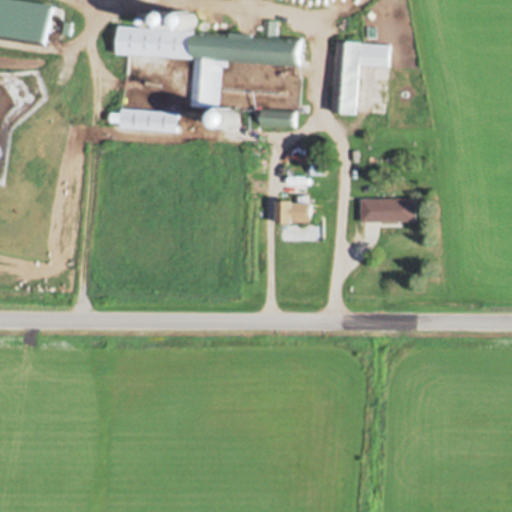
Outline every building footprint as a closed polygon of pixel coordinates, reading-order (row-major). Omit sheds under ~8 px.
[(174,25),(173,25),(172,25),(171,25),(169,24),(168,23),(167,22),(166,21),(165,20),(165,19),(165,17),(165,16),(166,14),(167,13),(167,12),(169,11),(170,10),(171,10),(173,10),(174,10),(176,11),(177,11),(178,12),(179,14),(180,15),(180,16),(180,18),(180,19),(179,21),(179,22),(178,23),(176,24),(175,25),(174,25)] [(194,26),(192,27),(191,27),(189,26),(188,26),(187,25),(186,24),(185,23),(184,22),(184,20),(184,19),(184,17),(184,16),(185,15),(186,13),(187,13),(189,12),(190,12),(192,11),(193,12),(194,12),(196,13),(197,14),(198,15),(198,16),(199,18),(199,19),(199,21),(198,22),(198,23),(197,24),(196,25),(194,26)] [(122,26),(190,31),(263,37),(265,22),(278,23),(277,36),(305,39),(303,67),(230,61),(229,66),(224,66),(221,108),(192,105),(195,60),(130,55),(129,74),(117,73),(119,52),(120,52),(122,26)] [(352,35),(352,34),(352,33),(353,32),(353,31),(354,30),(355,29),(357,29),(358,29),(359,29),(360,29),(361,30),(362,31),(363,32),(363,33),(363,35),(363,36),(363,37),(362,38),(361,39),(360,39),(359,40),(357,40),(356,40),(355,39),(354,38),(353,37),(353,36),(352,35)] [(351,38),(350,38),(350,39),(349,40),(348,40),(346,40),(345,40),(344,40),(343,39),(342,38),(342,37),(341,36),(341,35),(341,34),(342,33),(343,32),(343,31),(345,30),(346,30),(347,30),(348,30),(349,31),(350,32),(351,33),(351,34),(351,35),(351,36),(351,38)] [(339,41),(391,44),(390,66),(361,65),(358,114),(335,113),(339,41)] [(234,125),(233,125),(231,126),(229,126),(228,126),(226,125),(225,125),(223,124),(222,123),(221,121),(220,120),(220,118),(220,117),(220,115),(220,113),(221,112),(222,110),(223,109),(225,108),(226,108),(228,107),(229,107),(231,107),(232,108),(234,108),(235,109),(236,110),(237,112),(238,113),(239,115),(239,116),(239,118),(238,120),(238,121),(237,122),(236,124),(234,125)] [(264,107),(298,110),(297,127),(263,125),(264,107)] [(123,108),(180,113),(179,132),(122,127),(123,108)] [(312,164),(326,164),(326,174),(312,174),(312,164)] [(363,199),(418,198),(418,222),(363,223),(363,199)] [(296,204),(315,204),(315,222),(296,222),(296,226),(280,226),(280,202),(296,202),(296,204)]
